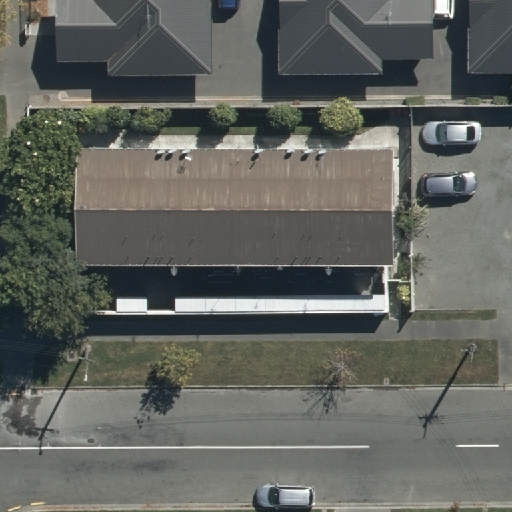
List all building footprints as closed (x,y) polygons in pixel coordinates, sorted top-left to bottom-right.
[(53,0),(55,58),(108,57),(108,74),(212,72),(210,0),(53,0)] [(279,0),(279,68),(383,68),(383,55),(432,55),(432,0),(279,0)] [(511,0),(465,0),(464,68),(511,68),(511,0)] [(479,104),(409,106),(412,238),(482,236),(479,104)] [(76,139),(76,254),(392,255),(392,140),(76,139)]
